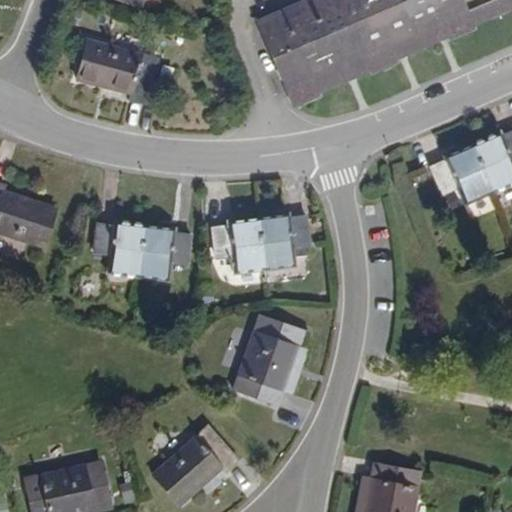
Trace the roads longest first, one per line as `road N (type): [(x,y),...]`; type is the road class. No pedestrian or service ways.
road 1 (residential): [(332,145),(358,239),(363,292),(352,381),(310,488)]
road 2 (residential): [(2,113),(133,152),(216,158),(332,145)]
road 3 (residential): [(332,145),(511,72)]
road 4 (track): [(352,381),(511,408)]
road 5 (residential): [(2,113),(48,0)]
